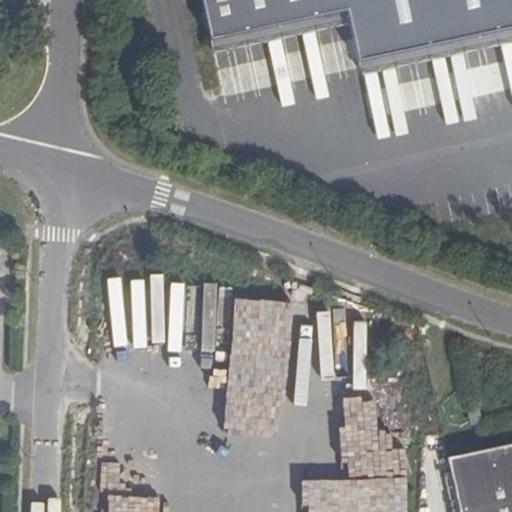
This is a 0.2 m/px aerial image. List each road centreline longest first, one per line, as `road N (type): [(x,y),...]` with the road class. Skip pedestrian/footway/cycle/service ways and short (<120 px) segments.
road 1 (unclassified): [(511,322),(161,197),(61,171)]
road 2 (unknown): [(157,0),(185,99),(223,127),(344,141),(511,128)]
road 3 (unclassified): [(45,511),(61,171)]
road 4 (unclassified): [(61,171),(67,0)]
